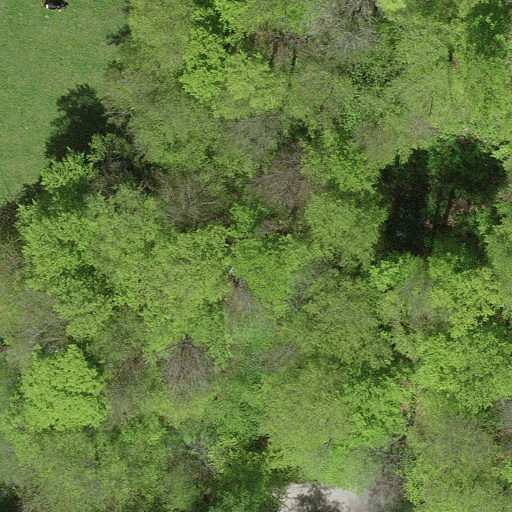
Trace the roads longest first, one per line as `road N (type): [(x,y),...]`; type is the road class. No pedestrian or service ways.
road 1 (track): [(511,288),(378,250),(196,218),(121,211),(0,220)]
road 2 (track): [(221,511),(317,494),(367,496),(413,511)]
